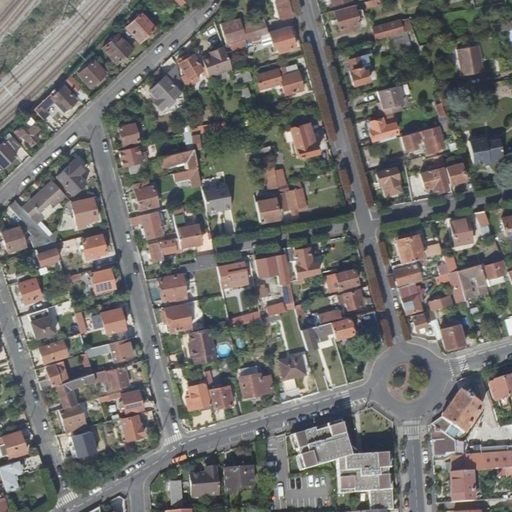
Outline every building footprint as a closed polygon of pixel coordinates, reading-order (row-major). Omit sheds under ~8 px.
[(282,19),(293,16),(288,0),(279,0),(277,1),(282,19)] [(290,0),(294,15),(302,14),(298,0),(290,0)] [(353,3),(334,8),(339,30),(358,26),(353,3)] [(138,12),(123,26),(137,41),(152,27),(138,12)] [(245,37),(243,26),(241,17),(224,21),(228,41),(230,41),(245,37)] [(372,25),(376,36),(403,29),(400,18),(372,25)] [(265,20),(243,26),(245,37),(251,35),(267,31),(265,20)] [(495,24),(496,31),(511,27),(511,21),(506,23),(506,22),(495,24)] [(276,43),(278,50),(295,46),(291,29),(290,25),(267,31),(251,35),(245,37),(230,41),(231,47),(246,42),(246,40),(252,38),(252,39),(270,34),(273,44),(276,43)] [(115,35),(100,48),(113,63),(128,50),(115,35)] [(478,44),(457,48),(461,73),(483,70),(478,44)] [(201,56),(197,45),(190,51),(191,52),(178,62),(186,73),(183,76),(186,81),(206,67),(201,56)] [(206,67),(209,76),(232,67),(223,45),(211,50),(212,52),(210,53),(201,56),(206,67)] [(351,66),(349,66),(353,82),(369,77),(366,67),(363,67),(362,63),(368,62),(365,52),(349,57),(350,63),(351,66)] [(89,61),(75,74),(86,87),(91,82),(100,74),(101,73),(89,61)] [(286,73),(296,70),(294,64),(284,66),(286,73)] [(165,76),(173,85),(179,80),(176,65),(165,76)] [(302,88),(296,70),(286,73),(284,66),(254,74),(258,87),(269,84),(268,82),(280,79),(284,93),(302,88)] [(242,81),(238,70),(233,71),(238,82),(242,81)] [(91,82),(93,85),(102,77),(100,74),(91,82)] [(69,76),(63,82),(73,93),(79,88),(69,76)] [(181,94),(173,85),(165,76),(148,90),(156,98),(152,102),(161,112),(181,94)] [(373,108),(375,115),(401,108),(400,101),(402,100),(398,82),(376,88),(378,99),(376,99),(378,107),(373,108)] [(62,88),(50,99),(62,112),(74,101),(62,88)] [(438,110),(444,108),(442,102),(436,104),(438,110)] [(367,119),(372,138),(381,135),(397,131),(393,118),(383,121),(382,115),(367,119)] [(18,126),(16,128),(30,145),(38,138),(33,133),(37,129),(34,125),(36,123),(29,116),(24,121),(26,123),(20,128),(18,126)] [(228,126),(226,121),(208,125),(210,131),(228,126)] [(290,127),(297,157),(318,152),(316,143),(318,142),(315,131),(312,132),(309,122),(290,127)] [(131,124),(117,129),(121,146),(136,142),(131,124)] [(445,148),(439,124),(401,134),(405,148),(417,145),(416,140),(424,138),(427,153),(445,148)] [(297,157),(290,127),(282,129),(285,142),(290,140),(294,157),(297,157)] [(200,142),(198,134),(190,136),(192,144),(200,142)] [(492,165),(501,164),(503,160),(500,144),(496,141),(486,143),(485,139),(469,142),(473,165),(483,163),(489,162),(492,165)] [(0,165),(2,168),(16,156),(9,148),(11,146),(7,140),(0,145),(0,165)] [(246,159),(271,153),(270,145),(245,150),(246,159)] [(16,150),(25,160),(29,156),(19,147),(16,150)] [(119,152),(123,168),(127,166),(141,162),(137,147),(119,152)] [(193,149),(158,158),(161,168),(186,161),(188,170),(197,168),(193,149)] [(56,176),(73,194),(86,183),(78,174),(80,172),(71,162),(56,176)] [(144,171),(141,162),(127,166),(130,175),(144,171)] [(444,168),(449,184),(465,180),(460,164),(444,168)] [(268,187),(278,185),(277,185),(275,171),(275,170),(274,165),(264,167),(268,187)] [(385,194),(409,188),(406,177),(398,179),(394,166),(376,170),(378,180),(381,180),(385,194)] [(441,167),(431,170),(433,178),(421,181),(423,189),(435,186),(437,192),(447,190),(441,167)] [(197,168),(188,170),(192,188),(200,186),(197,168)] [(277,185),(284,183),(282,168),(275,170),(275,171),(277,185)] [(62,196),(64,194),(51,180),(49,182),(62,196)] [(145,181),(132,184),(138,210),(157,206),(152,187),(147,188),(145,181)] [(49,182),(21,208),(36,224),(43,218),(38,212),(48,203),(51,207),(62,196),(49,182)] [(278,185),(282,211),(305,206),(301,188),(289,190),(287,182),(284,183),(277,185),(278,185)] [(226,184),(201,189),(205,211),(214,209),(214,211),(231,208),(226,184)] [(255,199),(259,222),(278,219),(274,195),(255,199)] [(91,198),(71,203),(77,224),(97,219),(91,198)] [(31,242),(34,250),(35,250),(53,243),(49,238),(36,224),(21,208),(14,201),(9,206),(22,221),(20,224),(34,239),(31,242)] [(180,206),(171,208),(177,237),(173,238),(175,245),(176,253),(177,255),(181,254),(180,249),(201,245),(197,227),(184,229),(180,206)] [(480,225),(488,222),(483,211),(475,213),(480,225)] [(161,235),(155,212),(129,218),(131,225),(142,222),(144,229),(141,229),(143,234),(145,233),(146,238),(161,235)] [(506,236),(511,234),(511,217),(503,219),(506,236)] [(468,219),(450,222),(453,240),(459,239),(459,242),(466,241),(465,237),(471,236),(468,219)] [(18,228),(1,233),(7,252),(24,246),(18,228)] [(55,231),(49,238),(53,243),(57,231),(55,231)] [(161,238),(162,241),(173,238),(172,232),(166,234),(167,236),(161,238)] [(101,234),(81,239),(86,258),(105,253),(101,234)] [(395,240),(401,264),(415,260),(423,258),(417,235),(395,240)] [(158,243),(159,248),(175,245),(173,238),(162,241),(157,242),(158,243)] [(40,265),(58,259),(53,243),(35,250),(40,265)] [(162,260),(159,248),(158,243),(147,245),(151,262),(162,260)] [(424,248),(426,257),(440,253),(438,245),(424,248)] [(297,279),(317,273),(315,262),(310,263),(307,248),(292,251),(291,247),(281,249),(285,263),(295,260),(296,265),(293,266),(297,279)] [(289,305),(295,303),(290,281),(285,263),(281,249),(273,250),(274,257),(256,261),(259,277),(277,274),(280,285),(284,284),(289,305)] [(96,266),(117,261),(115,253),(94,258),(96,266)] [(179,268),(181,274),(217,267),(214,255),(195,259),(196,264),(179,268)] [(401,264),(392,266),(397,286),(412,282),(413,284),(414,284),(421,282),(415,260),(401,264)] [(243,262),(217,268),(221,288),(247,283),(243,262)] [(502,274),(501,269),(499,262),(491,264),(492,268),(485,270),(487,279),(502,274)] [(456,271),(464,298),(472,295),(466,277),(475,275),(480,293),(487,291),(479,264),(456,271)] [(109,269),(89,273),(94,292),(114,287),(109,269)] [(352,269),(334,274),(338,289),(356,284),(352,269)] [(15,276),(17,282),(30,277),(28,271),(15,276)] [(450,273),(459,302),(465,301),(464,298),(456,271),(450,273)] [(81,278),(80,272),(63,276),(65,282),(81,278)] [(181,276),(156,281),(160,300),(173,298),(173,301),(185,298),(181,276)] [(34,279),(18,284),(24,304),(40,298),(34,279)] [(264,284),(255,286),(259,304),(267,302),(264,284)] [(413,284),(398,288),(405,316),(422,311),(414,284),(413,284)] [(358,290),(359,295),(369,292),(367,286),(358,288),(358,290)] [(360,298),(359,295),(358,290),(342,295),(336,296),(338,304),(345,302),(347,310),(360,307),(358,299),(360,298)] [(55,298),(57,304),(62,303),(70,300),(68,294),(55,298)] [(431,302),(433,310),(435,309),(454,304),(451,297),(431,302)] [(307,316),(303,302),(296,304),(297,308),(299,318),(307,316)] [(269,308),(272,315),(280,313),(286,311),(284,303),(269,308)] [(185,304),(164,308),(168,333),(190,329),(185,304)] [(52,306),(33,312),(36,320),(30,323),(35,339),(54,334),(48,316),(55,314),(52,306)] [(119,307),(99,312),(104,332),(124,327),(119,307)] [(428,312),(431,323),(438,321),(435,309),(433,310),(428,312)] [(333,310),(317,314),(319,323),(336,318),(333,310)] [(374,310),(359,314),(364,331),(378,328),(374,310)] [(82,331),(77,312),(74,312),(80,332),(82,331)] [(240,317),(241,323),(263,318),(261,313),(240,317)] [(264,318),(265,324),(281,319),(280,313),(272,315),(264,318)] [(411,318),(412,324),(414,327),(415,334),(425,331),(423,323),(425,323),(423,313),(420,314),(421,316),(411,318)] [(333,332),(334,338),(352,333),(348,317),(330,322),(333,332)] [(471,322),(476,337),(488,334),(483,318),(471,322)] [(302,329),(307,350),(317,347),(314,337),(320,336),(321,341),(327,339),(326,334),(333,332),(330,322),(302,329)] [(459,325),(441,331),(446,350),(464,345),(459,325)] [(428,332),(431,342),(437,341),(433,327),(429,329),(428,332)] [(209,329),(188,333),(190,342),(191,349),(189,349),(190,358),(193,357),(194,364),(201,362),(215,359),(209,329)] [(131,350),(128,337),(84,348),(85,352),(98,349),(100,358),(102,357),(104,362),(108,360),(109,362),(131,356),(129,351),(131,350)] [(61,340),(38,348),(43,364),(66,356),(61,340)] [(85,352),(80,354),(86,374),(91,372),(85,352)] [(302,355),(279,360),(286,391),(298,388),(295,377),(306,374),(302,355)] [(142,360),(129,363),(134,384),(147,381),(142,360)] [(63,372),(60,361),(44,367),(48,378),(38,381),(41,389),(55,384),(66,381),(65,375),(58,377),(57,374),(63,372)] [(121,366),(104,370),(109,389),(126,385),(121,366)] [(243,399),(239,400),(242,415),(251,413),(248,396),(263,392),(272,390),(268,375),(260,377),(259,373),(257,374),(256,366),(239,369),(240,377),(239,377),(243,399)] [(184,378),(182,367),(168,370),(171,381),(184,378)] [(101,390),(95,371),(91,372),(94,379),(97,391),(101,390)] [(63,408),(76,404),(70,387),(94,379),(91,372),(86,374),(66,381),(55,384),(63,408)] [(323,375),(314,378),(318,392),(327,390),(323,375)] [(500,379),(506,398),(511,396),(511,376),(510,378),(509,376),(500,379)] [(488,385),(493,402),(506,398),(500,379),(493,381),(493,383),(488,385)] [(203,383),(186,387),(189,396),(183,398),(186,410),(191,409),(192,412),(209,408),(203,383)] [(212,408),(211,408),(211,412),(214,424),(226,420),(223,406),(231,404),(227,386),(209,390),(212,408)] [(100,401),(120,396),(118,391),(98,396),(100,401)] [(137,391),(120,396),(121,400),(117,401),(119,407),(123,406),(125,413),(141,409),(142,412),(154,409),(152,400),(140,404),(137,391)] [(481,408),(459,393),(441,419),(431,426),(443,434),(449,425),(454,428),(450,434),(458,439),(461,434),(462,434),(481,408)] [(63,408),(58,409),(64,426),(83,419),(78,403),(76,404),(63,408)] [(214,424),(211,412),(187,419),(191,430),(214,424)] [(138,415),(122,420),(127,441),(144,436),(141,425),(140,425),(138,415)] [(334,459),(348,454),(338,420),(290,434),(301,469),(334,459)] [(431,426),(433,457),(444,456),(444,454),(454,454),(453,441),(443,434),(431,426)] [(76,457),(98,451),(91,429),(70,435),(76,457)] [(18,431),(0,437),(2,443),(0,444),(0,456),(0,457),(6,455),(8,458),(25,453),(18,431)] [(511,445),(482,448),(482,453),(467,454),(467,457),(451,458),(451,464),(446,464),(447,473),(450,473),(470,471),(503,469),(511,467),(511,445)] [(384,453),(348,454),(334,459),(337,492),(367,491),(386,489),(384,453)] [(18,487),(14,474),(13,471),(21,469),(22,471),(26,470),(28,473),(42,468),(38,454),(18,460),(0,466),(0,476),(5,491),(18,487)] [(215,494),(213,466),(202,467),(202,472),(191,473),(193,496),(215,494)] [(247,466),(221,468),(223,491),(233,491),(232,485),(249,483),(247,466)] [(511,467),(503,469),(504,476),(511,475),(511,467)] [(470,471),(450,473),(452,494),(472,493),(470,471)] [(168,484),(169,490),(170,504),(179,504),(178,480),(168,481),(168,484)] [(368,510),(390,508),(389,489),(386,489),(367,491),(368,510)]
